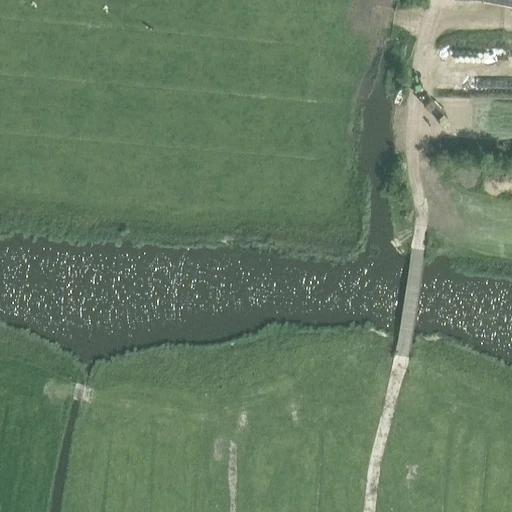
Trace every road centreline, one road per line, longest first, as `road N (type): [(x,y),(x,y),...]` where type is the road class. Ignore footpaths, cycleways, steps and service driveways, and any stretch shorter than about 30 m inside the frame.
road 1 (track): [(370,511),(419,240)]
road 2 (track): [(444,0),(422,58),(414,152),(419,240)]
